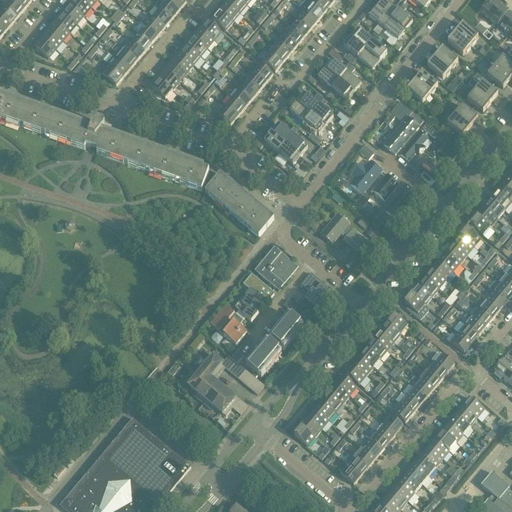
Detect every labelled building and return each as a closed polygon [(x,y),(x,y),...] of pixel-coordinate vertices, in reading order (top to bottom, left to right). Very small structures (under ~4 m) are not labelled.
[(24,12),(31,4),(26,0),(11,0),(11,1),(24,12)] [(91,11),(78,0),(76,0),(70,8),(84,19),(91,11)] [(78,0),(91,11),(98,2),(94,0),(78,0)] [(186,5),(180,0),(167,0),(165,3),(179,14),(186,5)] [(247,8),(237,0),(230,0),(226,5),(240,16),(247,8)] [(331,8),(321,0),(308,0),(307,2),(324,16),(331,8)] [(403,6),(400,3),(395,10),(383,0),(376,9),(391,21),(403,6)] [(409,0),(423,11),(431,3),(427,0),(409,0)] [(496,27),(509,12),(493,0),(491,0),(480,13),(496,27)] [(24,12),(11,1),(4,9),(17,20),(24,12)] [(317,24),(324,16),(307,2),(306,1),(299,9),(317,24)] [(172,22),(179,14),(165,3),(158,11),(172,22)] [(233,25),(240,16),(226,5),(219,13),(233,25)] [(412,25),(401,15),(407,9),(403,6),(391,21),(405,33),(412,25)] [(84,19),(70,8),(63,16),(77,27),(84,19)] [(0,19),(10,28),(17,20),(4,9),(0,13),(0,19)] [(317,24),(299,9),(292,18),(297,22),(310,33),(317,24)] [(391,21),(376,9),(369,18),(383,30),(391,21)] [(165,30),(172,22),(158,11),(152,19),(165,30)] [(508,37),(511,32),(511,15),(509,12),(496,27),(508,37)] [(226,33),(233,25),(219,13),(212,22),(226,33)] [(70,36),(77,27),(63,16),(56,25),(70,36)] [(0,19),(0,33),(4,37),(10,28),(0,19)] [(158,39),(165,30),(152,19),(144,27),(158,39)] [(405,33),(391,21),(383,30),(398,42),(405,33)] [(310,33),(297,22),(290,30),(303,41),(310,33)] [(221,34),(208,23),(201,32),(214,43),(221,34)] [(63,44),(70,36),(56,25),(49,33),(63,44)] [(151,47),(158,39),(144,27),(138,35),(151,47)] [(478,39),(462,27),(459,31),(460,32),(456,37),(470,48),(471,47),(472,48),(476,44),(475,43),(478,39)] [(303,41),(290,30),(283,38),(296,49),(303,41)] [(372,43),(358,31),(350,40),(365,52),(372,43)] [(207,51),(214,43),(201,32),(194,40),(207,51)] [(56,52),(63,44),(49,33),(42,41),(56,52)] [(144,55),(151,47),(138,35),(131,44),(144,55)] [(470,48),(456,37),(453,42),(451,40),(448,44),(463,57),(466,54),(467,54),(470,50),(469,49),(470,48)] [(289,58),(296,49),(283,38),(276,46),(289,58)] [(200,60),(207,51),(194,40),(187,48),(200,60)] [(365,52),(350,40),(343,49),(358,61),(365,52)] [(49,61),(56,52),(42,41),(35,50),(49,61)] [(387,55),(382,52),(372,43),(365,52),(379,64),(387,55)] [(137,63),(144,55),(131,44),(124,52),(137,63)] [(282,66),(289,58),(276,46),(269,55),(282,66)] [(200,60),(187,48),(180,57),(193,68),(200,60)] [(458,63),(442,51),(439,55),(440,56),(436,61),(450,72),(451,71),(452,72),(455,68),(455,67),(458,63)] [(130,72),(137,63),(124,52),(117,61),(130,72)] [(379,64),(365,52),(358,61),(372,73),(379,64)] [(282,66),(269,55),(262,63),(275,75),(282,66)] [(186,76),(193,68),(180,57),(173,65),(186,76)] [(511,67),(502,60),(499,64),(499,63),(495,67),(496,68),(495,69),(509,80),(511,76),(511,67)] [(123,80),(130,72),(117,61),(110,69),(123,80)] [(450,72),(436,61),(432,66),(431,64),(427,69),(443,81),(446,78),(447,78),(450,74),(449,74),(450,72)] [(340,83),(352,68),(348,65),(343,71),(332,62),(325,71),(340,83)] [(179,85),(186,76),(173,65),(166,73),(179,85)] [(265,86),(273,77),(259,66),(252,75),(265,86)] [(361,86),(350,77),(355,71),(352,68),(340,83),(354,95),(361,86)] [(116,89),(123,80),(110,69),(103,78),(116,89)] [(509,80),(495,69),(494,70),(493,69),(490,74),(487,78),(503,91),(506,86),(505,85),(509,80)] [(340,83),(325,71),(317,79),(332,92),(340,83)] [(179,85),(166,73),(159,82),(173,93),(179,85)] [(259,94),(265,86),(252,75),(245,83),(259,94)] [(437,88),(422,75),(419,79),(420,80),(416,85),(430,97),(431,95),(432,96),(435,92),(434,91),(437,88)] [(173,93),(159,82),(152,90),(165,102),(173,93)] [(259,94),(245,83),(238,92),(252,103),(259,94)] [(354,95),(340,83),(332,92),(346,103),(354,95)] [(498,97),(482,84),(479,88),(478,87),(475,91),(476,92),(475,93),(489,105),(493,100),(494,101),(498,97)] [(430,97),(416,85),(412,90),(411,88),(407,93),(422,105),(426,102),(426,103),(430,98),(429,98),(430,97)] [(252,103),(238,92),(231,100),(245,111),(252,103)] [(489,105),(475,93),(474,94),(473,93),(469,98),(470,98),(467,102),(483,115),(486,111),(485,109),(489,105)] [(319,107),(304,95),(297,104),(311,116),(319,107)] [(209,173),(104,136),(101,135),(104,131),(102,130),(101,128),(102,125),(93,122),(91,129),(92,129),(91,131),(0,98),(0,121),(14,127),(15,124),(25,127),(24,130),(40,136),(41,133),(51,137),(50,140),(85,152),(86,147),(90,148),(91,147),(98,153),(97,156),(123,166),(124,162),(129,164),(128,167),(144,173),(145,170),(155,173),(154,177),(170,182),(171,179),(181,183),(180,186),(202,194),(209,173)] [(245,111),(231,100),(224,108),(238,119),(245,111)] [(311,116),(297,104),(289,113),(304,125),(311,116)] [(333,120),(319,107),(311,116),(326,128),(333,120)] [(238,119),(224,108),(217,117),(230,128),(238,119)] [(477,121),(462,108),(459,112),(458,111),(455,115),(456,116),(455,117),(468,129),(472,124),(474,125),(477,121)] [(390,115),(384,123),(389,127),(395,118),(390,115)] [(421,121),(413,115),(409,119),(418,126),(421,121)] [(326,128),(311,116),(304,125),(319,137),(326,128)] [(468,129),(455,117),(454,118),(453,118),(449,122),(450,122),(447,126),(462,139),(466,135),(464,133),(468,129)] [(420,130),(409,121),(388,147),(399,156),(420,130)] [(435,132),(426,125),(423,130),(431,137),(435,132)] [(293,138),(298,131),(294,128),(291,132),(292,133),(290,135),(278,126),(271,135),(286,147),(293,138)] [(444,148),(448,143),(439,136),(435,132),(431,137),(436,141),(434,143),(437,146),(429,155),(434,159),(437,156),(442,151),(444,148)] [(434,141),(423,133),(402,158),(412,167),(434,141)] [(286,147),(271,135),(264,143),(278,156),(286,147)] [(307,150),(293,138),(286,147),(300,159),(307,150)] [(253,146),(260,151),(263,147),(256,142),(253,146)] [(437,156),(450,167),(454,161),(460,153),(448,143),(437,156)] [(300,159),(286,147),(278,156),(293,168),(300,159)] [(373,156),(365,149),(360,155),(369,162),(373,156)] [(386,176),(375,168),(354,194),(365,202),(386,176)] [(274,221),(220,176),(204,194),(222,209),(224,206),(232,213),(230,216),(243,227),(245,224),(254,231),(251,234),(258,239),(274,221)] [(342,179),(335,187),(340,191),(346,183),(342,179)] [(399,188),(388,179),(367,205),(378,214),(399,188)] [(511,203),(511,191),(504,185),(498,193),(511,205),(511,203)] [(412,199),(401,190),(380,216),(391,225),(412,199)] [(511,205),(498,193),(491,202),(504,213),(511,205)] [(504,213),(491,202),(484,210),(497,221),(504,213)] [(375,213),(367,206),(363,211),(372,218),(375,213)] [(490,230),(497,221),(484,210),(477,218),(490,230)] [(344,232),(348,227),(337,217),(321,236),(333,246),(340,236),(345,240),(343,242),(358,254),(368,243),(353,230),(349,236),(344,232)] [(389,224),(380,217),(376,222),(385,229),(389,224)] [(490,230),(477,218),(469,227),(483,238),(490,230)] [(481,241),(467,230),(460,239),(473,250),(481,241)] [(473,250),(460,239),(453,247),(467,258),(473,250)] [(467,258),(453,247),(446,255),(460,267),(467,258)] [(289,275),(292,271),(294,272),(295,271),(291,268),(293,266),(289,263),(288,263),(283,260),(284,259),(281,256),(282,255),(274,249),(254,273),(278,293),(284,286),(283,285),(286,282),(286,281),(289,276),(290,277),(291,277),(289,275)] [(460,267),(446,255),(439,263),(453,275),(460,267)] [(453,275),(439,263),(432,272),(446,283),(453,275)] [(439,292),(446,283),(432,272),(425,280),(439,292)] [(316,309),(329,294),(319,285),(320,284),(310,275),(301,287),(309,293),(304,299),(316,309)] [(266,306),(275,295),(252,276),(243,286),(250,292),(235,309),(246,318),(245,319),(251,324),(261,311),(260,309),(264,304),(266,306)] [(511,281),(506,277),(499,285),(511,296),(511,281)] [(439,292),(425,280),(418,288),(432,300),(439,292)] [(511,297),(511,296),(499,285),(492,294),(506,305),(511,297)] [(432,300),(418,288),(411,296),(425,308),(432,300)] [(506,305),(492,294),(485,302),(499,313),(506,305)] [(429,311),(425,308),(411,296),(404,305),(402,304),(400,306),(420,322),(429,311)] [(296,309),(288,302),(283,308),(292,315),(296,309)] [(499,313),(485,302),(478,310),(492,322),(499,313)] [(247,335),(239,328),(243,323),(225,308),(210,326),(220,335),(218,337),(217,336),(216,336),(212,340),(213,341),(217,345),(218,345),(221,341),(221,339),(220,338),(222,336),(236,348),(247,335)] [(492,322),(478,310),(471,319),(485,330),(492,322)] [(284,352),(303,329),(289,316),(269,339),(271,341),(277,346),(282,350),(284,352)] [(408,328),(394,317),(387,325),(401,337),(408,328)] [(478,338),(485,330),(471,319),(465,327),(478,338)] [(401,337),(387,325),(380,334),(394,345),(401,337)] [(478,338),(465,327),(458,335),(471,347),(478,338)] [(394,345),(380,334),(373,342),(387,353),(394,345)] [(471,347),(458,335),(450,344),(464,355),(471,347)] [(261,379),(281,355),(279,353),(274,349),(269,344),(267,342),(246,367),(261,379)] [(387,353),(373,342),(366,350),(380,362),(387,353)] [(242,349),(232,361),(236,365),(246,353),(242,349)] [(380,362),(366,350),(359,359),(373,370),(380,362)] [(447,376),(454,367),(441,355),(433,364),(447,376)] [(230,374),(237,365),(229,358),(222,366),(214,358),(210,363),(207,361),(199,371),(198,371),(210,381),(216,373),(220,376),(225,370),(230,374)] [(373,370),(359,359),(353,367),(366,378),(373,370)] [(503,380),(511,368),(511,364),(506,359),(494,372),(503,380)] [(447,376),(433,364),(426,372),(440,384),(447,376)] [(366,378),(353,367),(345,376),(359,387),(366,378)] [(511,387),(511,385),(511,368),(503,380),(511,387)] [(239,381),(246,373),(241,369),(234,377),(239,381)] [(215,382),(215,381),(220,376),(216,373),(210,381),(198,371),(198,372),(190,382),(192,384),(189,388),(197,395),(205,387),(207,388),(213,380),(215,382)] [(433,392),(440,384),(426,372),(419,381),(433,392)] [(248,389),(255,380),(250,376),(243,385),(248,389)] [(357,390),(343,378),(336,387),(349,399),(357,390)] [(220,389),(216,385),(217,383),(215,381),(215,382),(213,380),(207,388),(205,387),(197,395),(195,397),(203,405),(213,394),(215,395),(220,389)] [(426,400),(433,392),(419,381),(413,389),(426,400)] [(257,397),(264,388),(259,384),(252,393),(257,397)] [(229,396),(228,396),(224,392),(226,390),(222,387),(220,389),(215,395),(213,394),(203,405),(204,405),(212,412),(214,410),(215,410),(214,409),(221,400),(223,402),(229,396)] [(343,407),(349,399),(336,387),(329,395),(343,407)] [(419,409),(426,400),(413,389),(406,397),(419,409)] [(248,408),(241,403),(240,405),(235,401),(237,399),(230,394),(228,396),(229,396),(223,402),(221,400),(214,409),(215,410),(214,410),(223,417),(223,416),(226,418),(232,410),(241,417),(248,408)] [(343,407),(329,395),(322,404),(335,415),(343,407)] [(419,409),(406,397),(399,406),(412,417),(419,409)] [(484,412),(471,401),(463,409),(477,421),(484,412)] [(335,415),(322,404),(315,412),(329,423),(335,415)] [(412,417),(399,406),(392,414),(405,426),(412,417)] [(477,421),(463,409),(456,418),(470,429),(477,421)] [(329,423),(315,412),(308,420),(322,432),(329,423)] [(396,437),(403,428),(389,417),(382,426),(396,437)] [(470,429),(456,418),(449,426),(463,437),(470,429)] [(322,432),(308,420),(301,429),(315,440),(322,432)] [(155,511),(191,469),(133,421),(77,488),(60,508),(63,511),(155,511)] [(389,445),(396,437),(382,426),(375,434),(389,445)] [(463,437),(449,426),(443,434),(456,446),(463,437)] [(315,440),(301,429),(294,437),(308,449),(315,440)] [(382,454),(389,445),(375,434),(368,442),(382,454)] [(456,446),(443,434),(436,442),(449,454),(456,446)] [(375,462),(382,454),(368,442),(361,451),(375,462)] [(442,462),(449,454),(436,442),(429,451),(442,462)] [(368,470),(375,462),(361,451),(354,459),(368,470)] [(442,462),(429,451),(422,459),(435,470),(442,462)] [(361,479),(368,470),(354,459),(347,467),(361,479)] [(435,470),(422,459),(415,467),(429,479),(435,470)] [(354,487),(361,479),(347,467),(340,476),(354,487)] [(429,479),(415,467),(408,476),(422,487),(429,479)] [(511,511),(511,472),(509,476),(511,478),(511,494),(508,491),(509,489),(492,475),(481,488),(494,499),(491,502),(489,500),(479,511),(511,511)] [(415,495),(422,487),(408,476),(401,484),(415,495)] [(415,495),(401,484),(394,492),(408,504),(415,495)] [(400,511),(408,504),(394,492),(387,501),(400,511)] [(400,511),(387,501),(380,509),(383,511),(400,511)]
